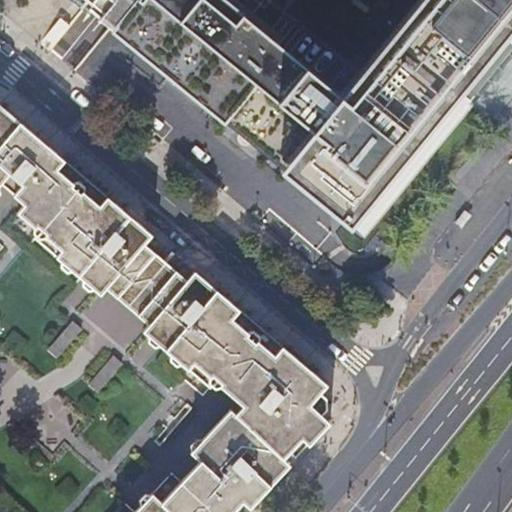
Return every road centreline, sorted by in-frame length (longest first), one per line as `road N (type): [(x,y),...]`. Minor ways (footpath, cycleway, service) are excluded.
road 1 (residential): [(0,62),(363,365)]
road 2 (primary): [(511,282),(349,463)]
road 3 (primary): [(511,336),(370,511)]
